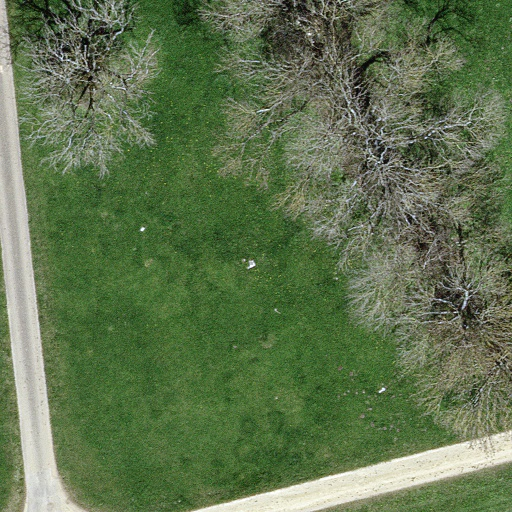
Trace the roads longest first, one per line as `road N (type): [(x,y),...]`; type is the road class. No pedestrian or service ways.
road 1 (track): [(0,165),(34,511)]
road 2 (track): [(255,511),(511,449)]
